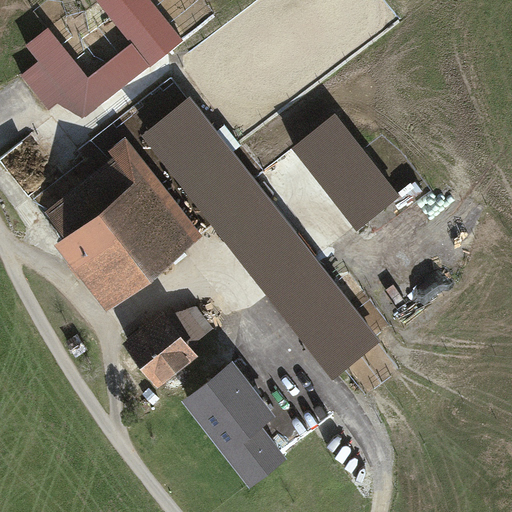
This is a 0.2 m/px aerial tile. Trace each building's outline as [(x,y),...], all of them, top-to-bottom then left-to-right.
[(50,29),(29,45),(42,61),(24,75),(48,106),(55,101),(80,116),(181,38),(169,22),(156,5),(151,0),(98,0),(134,45),(89,79),(50,29)] [(189,94),(144,130),(332,372),(378,336),(189,94)] [(347,241),(405,195),(338,112),(280,158),(347,241)] [(53,239),(103,303),(196,231),(126,141),(43,205),(63,231),(53,239)] [(157,382),(198,350),(162,305),(122,338),(157,382)] [(77,333),(66,340),(76,356),(88,350),(77,333)] [(337,420),(315,390),(302,399),(324,430),(337,420)]
